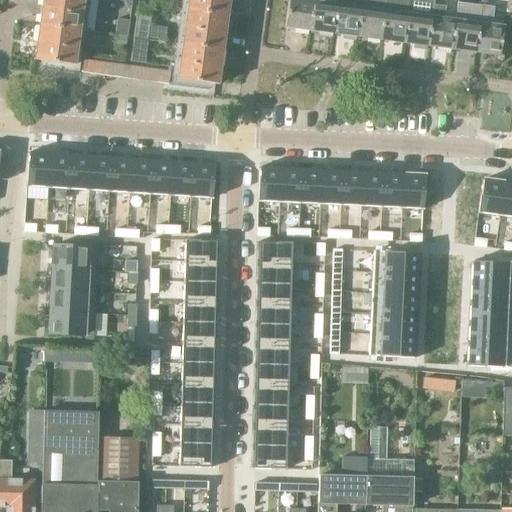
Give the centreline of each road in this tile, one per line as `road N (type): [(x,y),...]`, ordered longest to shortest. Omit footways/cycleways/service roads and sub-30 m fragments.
road 1 (residential): [(226,511),(242,141)]
road 2 (residential): [(511,155),(242,141)]
road 3 (residential): [(511,89),(255,53)]
road 4 (residential): [(242,141),(18,120)]
road 5 (residential): [(0,261),(18,120)]
